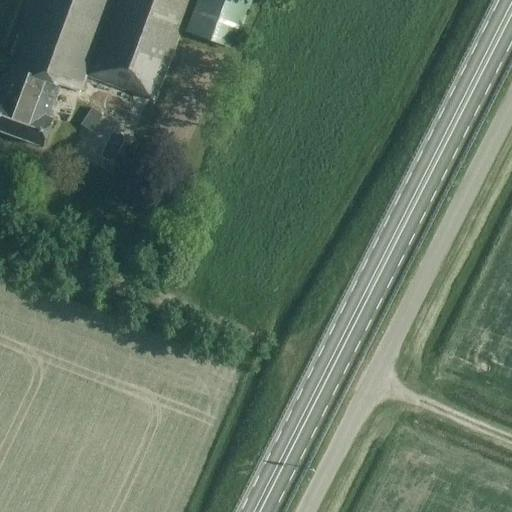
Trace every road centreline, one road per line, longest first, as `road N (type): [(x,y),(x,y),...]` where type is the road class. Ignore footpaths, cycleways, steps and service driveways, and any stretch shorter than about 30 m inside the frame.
road 1 (trunk): [(256,511),(511,9)]
road 2 (unclassified): [(307,511),(511,113)]
road 3 (unclassified): [(253,336),(0,235)]
